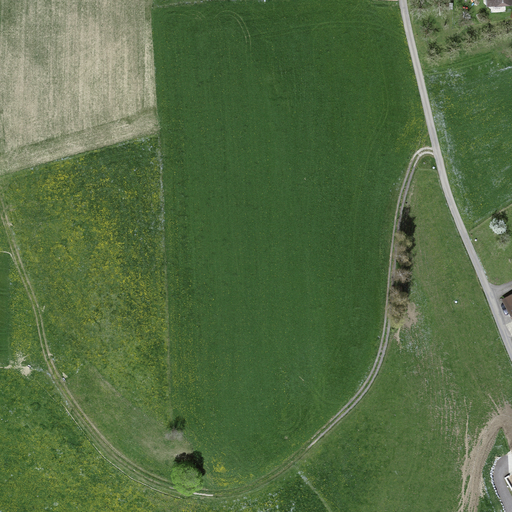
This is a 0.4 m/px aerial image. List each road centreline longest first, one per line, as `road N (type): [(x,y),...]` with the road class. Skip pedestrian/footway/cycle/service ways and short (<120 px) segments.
road 1 (track): [(45,351),(87,424),(122,458),(180,486),(253,484),(301,451),(374,374),(407,179),(421,152),(437,151)]
road 2 (unclassified): [(511,355),(440,168),(403,0)]
